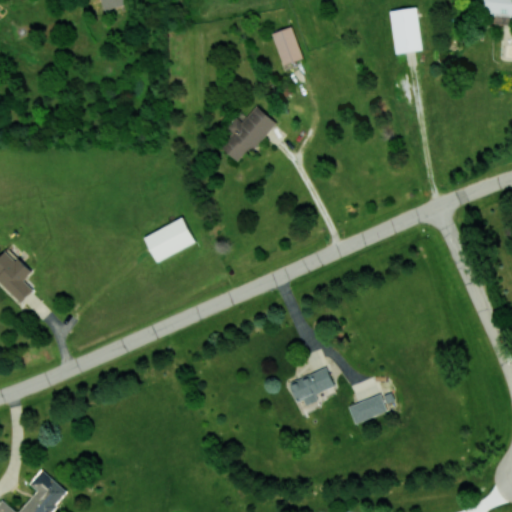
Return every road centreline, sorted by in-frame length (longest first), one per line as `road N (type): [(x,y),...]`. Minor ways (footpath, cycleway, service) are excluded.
road 1 (residential): [(0,395),(511,177)]
road 2 (residential): [(439,205),(511,370)]
